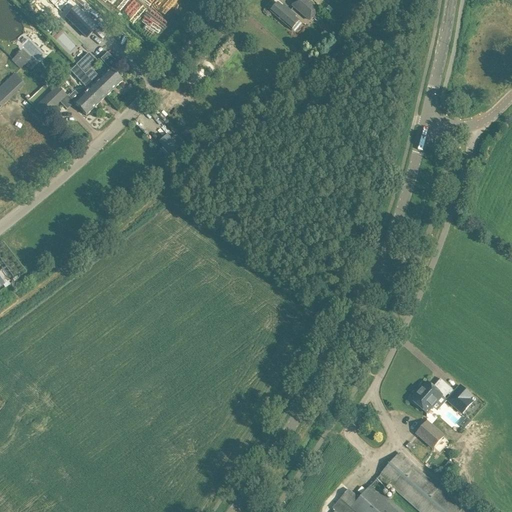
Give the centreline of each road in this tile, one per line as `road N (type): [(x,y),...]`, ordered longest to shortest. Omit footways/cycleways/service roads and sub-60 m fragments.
road 1 (unclassified): [(230,511),(299,418),(352,326),(426,121)]
road 2 (unclassified): [(0,226),(95,146),(235,0)]
road 3 (residential): [(374,388),(429,276),(477,123)]
road 4 (unclassified): [(426,121),(450,0)]
